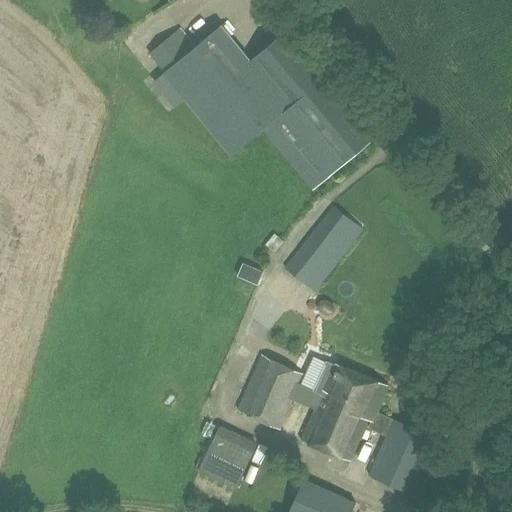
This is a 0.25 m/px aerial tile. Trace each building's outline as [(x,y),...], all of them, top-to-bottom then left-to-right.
[(263,129),(314,190),(371,142),(281,35),(250,62),(221,27),(196,48),(181,29),(149,56),(233,155),(263,129)] [(314,292),(363,229),(334,206),(284,269),(314,292)] [(263,356),(239,411),(281,430),(294,400),(301,384),(305,374),(263,356)] [(301,384),(294,400),(316,410),(302,440),(350,462),(368,420),(372,422),(374,423),(378,413),(389,387),(336,364),(335,366),(329,363),(313,356),(305,374),(301,384)] [(372,422),(369,429),(387,437),(370,476),(411,495),(436,438),(395,420),(378,413),(374,423),(372,422)] [(248,467),(211,451),(201,473),(238,489),(248,467)] [(352,511),(356,504),(305,481),(290,511),(352,511)]
